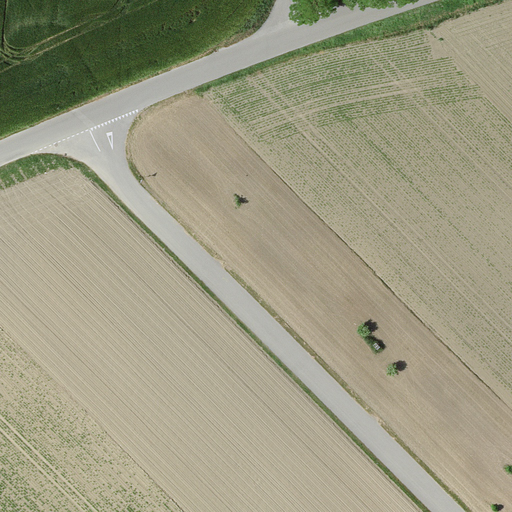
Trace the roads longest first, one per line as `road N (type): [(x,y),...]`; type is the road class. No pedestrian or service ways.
road 1 (unclassified): [(84,121),(120,181),(446,511)]
road 2 (tertiary): [(84,121),(407,0)]
